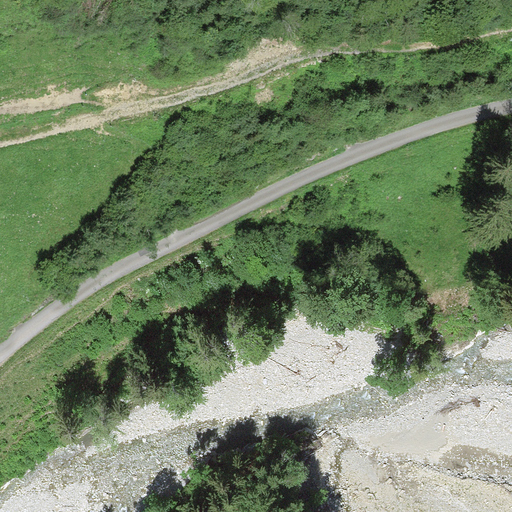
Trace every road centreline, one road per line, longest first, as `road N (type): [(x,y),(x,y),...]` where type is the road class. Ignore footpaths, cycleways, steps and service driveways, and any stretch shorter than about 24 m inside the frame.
road 1 (unclassified): [(0,354),(49,312),(173,239),(346,156),(511,104)]
road 2 (track): [(511,40),(489,49),(336,56),(244,90),(0,139)]
